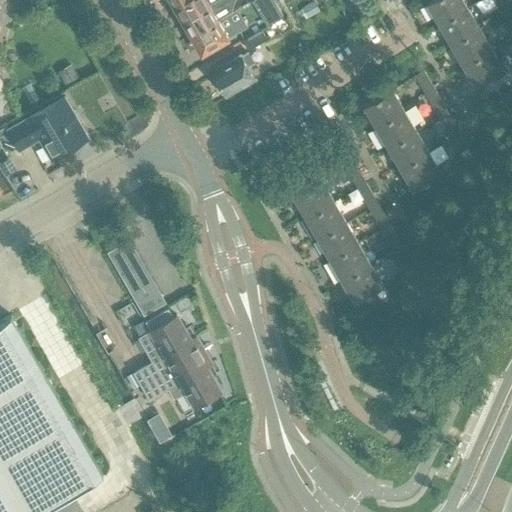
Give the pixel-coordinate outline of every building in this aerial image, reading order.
[(185,0),(174,7),(182,22),(218,0),(185,0)] [(218,0),(182,22),(191,38),(219,21),(223,18),(228,16),(227,15),(228,14),(224,7),(223,5),(232,0),(218,0)] [(257,0),(254,2),(268,26),(268,27),(285,18),(275,0),(274,0),(257,0)] [(439,22),(467,6),(463,0),(435,0),(428,4),(439,22)] [(493,0),(502,15),(506,12),(511,9),(511,8),(509,6),(507,2),(505,0),(493,0)] [(308,18),(319,11),(314,2),(303,8),(308,18)] [(451,44),(479,27),(467,6),(439,22),(451,44)] [(506,12),(502,15),(511,32),(511,10),(511,9),(506,12)] [(219,21),(191,38),(197,50),(201,48),(203,52),(247,28),(237,10),(228,16),(223,18),(219,21)] [(464,65),(492,49),(479,27),(451,44),(464,65)] [(261,30),(243,40),(248,48),(265,39),(261,30)] [(498,59),(492,49),(464,65),(477,89),(505,72),(504,70),(511,66),(504,55),(498,59)] [(254,80),(247,67),(255,63),(248,51),(223,65),(224,68),(213,74),(219,86),(217,87),(221,95),(223,94),(225,96),(254,80)] [(65,85),(79,76),(71,64),(57,72),(65,85)] [(425,72),(415,77),(427,97),(431,94),(436,91),(434,88),(431,84),(425,72)] [(30,83),(21,88),(30,103),(39,97),(30,83)] [(376,126),(404,110),(393,90),(365,107),(376,126)] [(431,94),(427,97),(438,117),(443,114),(448,112),(443,104),(436,91),(431,94)] [(7,129),(6,129),(18,150),(37,139),(49,160),(62,153),(76,145),(88,138),(63,96),(38,110),(12,126),(7,129)] [(387,146),(416,130),(404,110),(376,126),(387,146)] [(443,114),(438,117),(451,139),(455,136),(460,133),(455,125),(448,112),(443,114)] [(400,168),(429,151),(416,130),(387,146),(400,168)] [(455,136),(451,139),(463,160),(464,161),(465,160),(473,155),(472,153),(471,152),(467,146),(460,133),(455,136)] [(441,162),(436,165),(429,151),(400,168),(413,191),(442,174),(441,173),(446,170),(441,162)] [(10,155),(0,160),(0,168),(3,174),(16,167),(10,155)] [(353,162),(344,167),(345,167),(349,176),(357,189),(361,187),(366,184),(365,183),(361,176),(353,162)] [(467,166),(429,188),(434,197),(472,175),(467,166)] [(323,182),(294,198),(306,218),(320,210),(335,202),(323,182)] [(361,187),(357,189),(368,209),(373,206),(377,204),(377,203),(373,196),(366,184),(361,187)] [(320,210),(306,218),(318,238),(332,230),(346,222),(335,202),(320,210)] [(373,206),(368,209),(381,231),(382,231),(390,226),(389,225),(385,218),(377,204),(373,206)] [(332,230),(318,238),(331,261),(360,245),(346,222),(332,230)] [(382,231),(381,231),(393,252),(394,252),(402,247),(401,246),(401,245),(397,239),(390,226),(382,231)] [(165,303),(129,240),(107,253),(143,316),(165,303)] [(360,245),(331,261),(343,282),(372,266),(360,245)] [(394,252),(393,252),(400,265),(409,259),(402,247),(394,252)] [(372,266),(343,282),(355,304),(360,301),(384,287),(372,266)] [(401,293),(392,298),(397,307),(406,302),(401,293)] [(150,330),(138,338),(144,348),(156,341),(159,345),(162,350),(167,360),(180,352),(192,345),(198,341),(196,337),(191,340),(177,316),(173,318),(167,308),(145,322),(150,330)] [(0,511),(36,511),(102,474),(11,315),(0,321),(0,511)] [(152,362),(134,373),(150,401),(168,390),(207,368),(212,365),(198,341),(192,345),(180,352),(167,360),(162,350),(159,345),(156,341),(144,348),(147,353),(152,362)] [(207,368),(168,390),(174,400),(186,392),(195,407),(221,392),(207,368)] [(133,389),(140,385),(134,373),(127,377),(133,389)] [(148,420),(160,441),(163,439),(171,434),(159,414),(148,420)]
